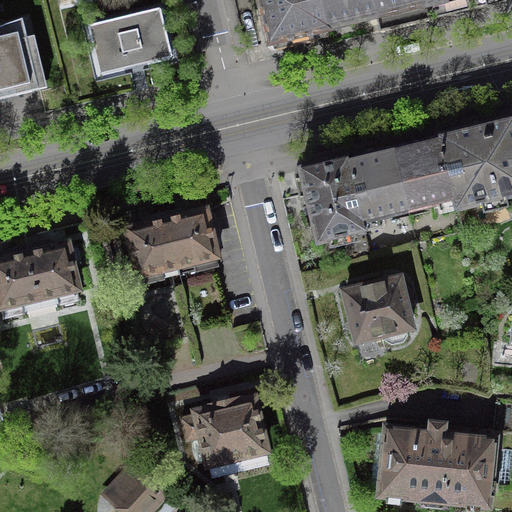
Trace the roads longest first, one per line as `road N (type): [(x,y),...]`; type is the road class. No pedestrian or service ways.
road 1 (residential): [(334,511),(238,124)]
road 2 (primary): [(511,60),(238,124)]
road 3 (primary): [(238,124),(0,182)]
road 4 (residential): [(238,124),(208,0)]
